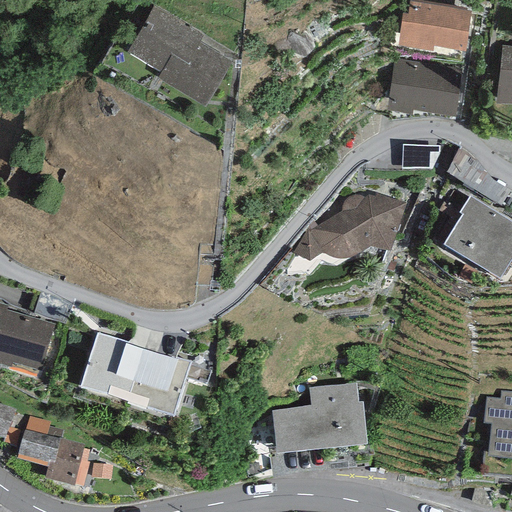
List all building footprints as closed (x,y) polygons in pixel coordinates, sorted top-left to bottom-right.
[(471,9),(411,0),(409,0),(407,11),(402,10),(397,42),(432,47),(433,42),(465,47),(471,9)] [(203,34),(153,5),(127,51),(161,71),(157,76),(205,104),(231,59),(199,41),(203,34)] [(511,44),(502,44),(495,100),(511,101),(511,44)] [(461,69),(394,59),(386,107),(412,111),(412,107),(454,113),(461,69)] [(435,172),(435,147),(406,147),(406,172),(435,172)] [(306,232),(293,254),(310,264),(322,255),(324,256),(327,259),(330,261),(333,263),(340,263),(344,264),(352,262),(359,258),(364,255),(367,252),(370,251),(373,252),(376,253),(389,258),(407,206),(376,196),(374,199),(368,198),(363,199),(360,198),(357,197),(354,197),(350,199),(347,200),(344,204),(342,207),(342,211),(342,214),(311,231),(306,232)] [(511,224),(470,199),(459,216),(464,219),(444,250),(499,284),(511,262),(511,224)] [(9,308),(0,305),(0,370),(10,374),(12,368),(40,377),(55,326),(7,312),(9,308)] [(80,394),(127,407),(143,353),(127,348),(128,345),(97,336),(80,394)] [(177,363),(143,353),(127,407),(173,421),(190,365),(178,361),(177,363)] [(356,387),(308,392),(310,412),(271,416),(276,459),(367,450),(363,408),(358,408),(356,387)] [(511,393),(501,393),(500,401),(486,399),(483,425),(491,426),(489,445),(484,445),(481,476),(511,477),(511,393)] [(16,413),(0,406),(0,440),(5,442),(16,413)] [(50,425),(29,419),(17,462),(51,471),(48,482),(84,492),(90,469),(81,466),(85,451),(46,440),(50,425)]
